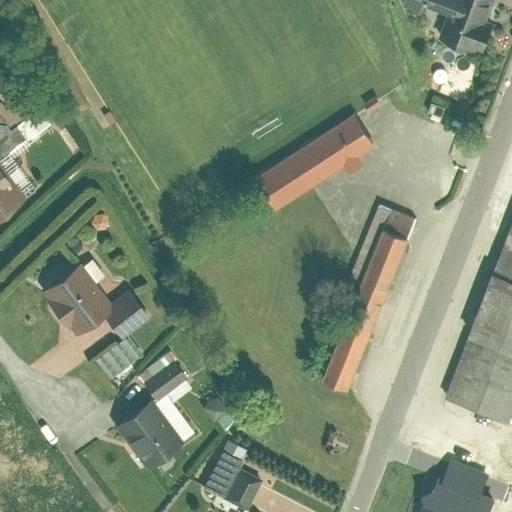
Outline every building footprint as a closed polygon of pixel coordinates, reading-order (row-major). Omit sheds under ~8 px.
[(444,32),(488,49),(497,26),(488,23),(496,0),(409,0),(450,16),(444,32)] [(15,96),(0,106),(0,117),(6,126),(26,112),(15,96)] [(355,108),(256,173),(276,203),(344,159),(349,167),(362,158),(356,150),(374,138),(355,108)] [(0,153),(0,223),(35,197),(0,153)] [(413,216),(377,203),(351,272),(360,276),(320,380),(347,390),(413,216)] [(511,215),(491,271),(511,279),(511,215)] [(85,256),(46,287),(80,331),(106,311),(126,335),(156,312),(134,284),(117,297),(85,256)] [(511,422),(511,420),(511,279),(491,271),(444,397),(511,422)] [(94,355),(107,376),(141,356),(128,335),(94,355)] [(149,381),(160,395),(192,371),(180,356),(149,381)] [(188,438),(155,396),(119,424),(151,466),(188,438)] [(250,446),(230,436),(206,482),(226,493),(250,446)] [(264,476),(243,466),(228,494),(250,505),(264,476)] [(489,511),(494,500),(435,476),(421,511),(489,511)]
